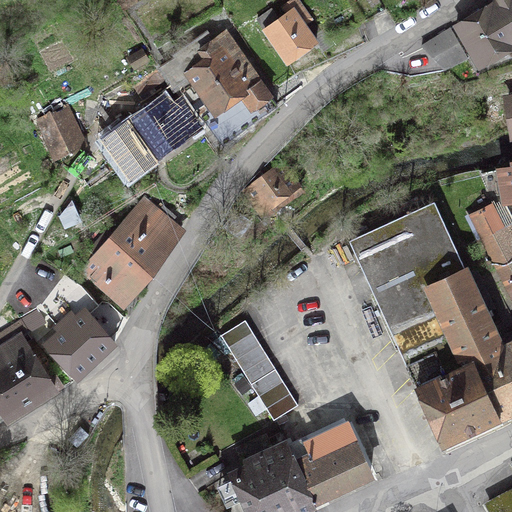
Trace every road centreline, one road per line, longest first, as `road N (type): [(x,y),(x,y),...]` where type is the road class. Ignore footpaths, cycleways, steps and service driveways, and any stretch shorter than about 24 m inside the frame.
road 1 (residential): [(137,361),(215,205),(267,145),(328,90),(474,0)]
road 2 (residential): [(0,448),(87,402),(137,361)]
road 3 (residential): [(158,511),(137,361)]
